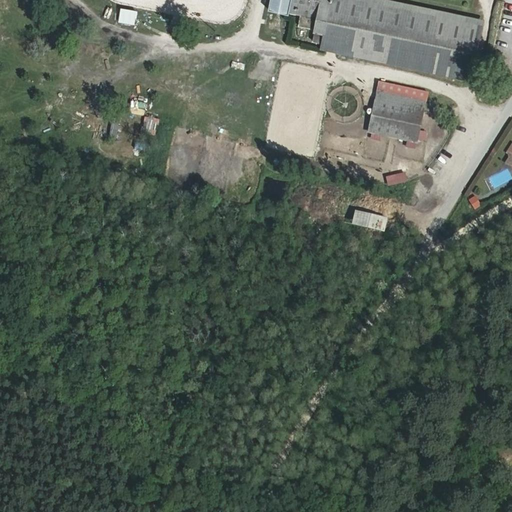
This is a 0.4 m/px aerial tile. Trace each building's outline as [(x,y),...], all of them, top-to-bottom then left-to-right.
[(322,48),(471,79),(475,64),(473,63),(481,25),(363,0),(270,0),(269,10),(289,14),(290,12),(301,14),(299,26),(316,29),(315,31),(325,33),(322,48)] [(418,143),(421,126),(429,92),(380,82),(369,133),(418,143)] [(362,100),(337,95),(333,111),(358,117),(362,100)] [(474,195),(467,200),(474,210),(481,205),(474,195)] [(382,231),(385,217),(353,209),(349,223),(382,231)]
